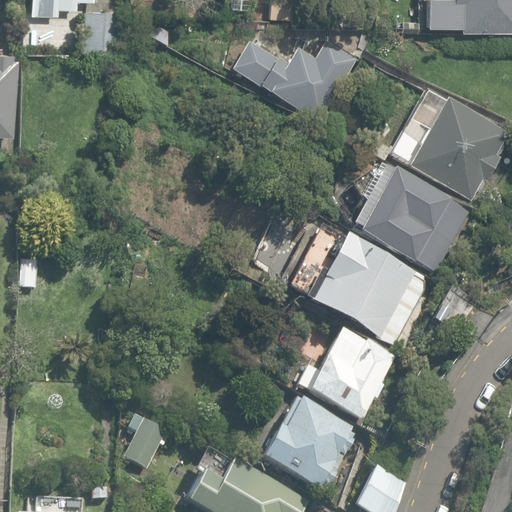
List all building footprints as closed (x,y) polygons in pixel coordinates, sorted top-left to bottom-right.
[(29,0),(29,15),(54,15),(55,9),(73,9),(73,0),(90,0),(89,0),(29,0)] [(247,12),(247,0),(231,0),(232,12),(247,12)] [(270,0),(269,18),(290,20),(291,0),(270,0)] [(455,28),(511,29),(511,0),(421,0),(421,23),(455,24),(455,28)] [(82,53),(124,54),(125,11),(82,10),(82,53)] [(332,27),(350,29),(352,13),(333,11),(332,27)] [(285,63),(246,41),(228,73),(314,121),(350,56),(321,40),(310,58),(293,48),(285,63)] [(0,134),(9,135),(13,58),(8,58),(9,53),(0,52),(0,134)] [(386,157),(469,202),(479,183),(485,187),(500,161),(492,157),(505,132),(441,97),(437,104),(420,95),(386,157)] [(412,263),(433,274),(465,214),(444,203),(445,202),(388,172),(387,174),(378,169),(368,188),(362,185),(354,200),(359,204),(348,226),(357,231),(355,233),(412,264),(412,263)] [(376,340),(394,345),(423,292),(421,279),(342,237),(322,274),(317,271),(302,299),(376,340)] [(37,254),(16,254),(15,286),(36,287),(37,254)] [(303,394),(358,422),(391,358),(361,342),(360,345),(335,332),(314,372),(305,367),(295,386),(304,391),(303,394)] [(267,370),(275,356),(260,347),(252,361),(267,370)] [(256,460),(316,492),(319,487),(324,489),(327,485),(328,485),(334,473),(333,473),(344,452),(345,452),(351,440),(350,440),(352,435),(347,432),(349,428),(296,400),(295,402),(289,399),(256,460)] [(121,458),(144,469),(163,433),(131,417),(125,428),(133,434),(121,458)] [(197,473),(182,503),(199,511),(299,511),(305,502),(248,472),(250,468),(238,462),(236,466),(227,461),(216,483),(197,473)] [(348,505),(363,511),(388,511),(403,481),(367,464),(348,505)] [(92,509),(92,492),(65,492),(66,503),(78,503),(78,509),(92,509)]
